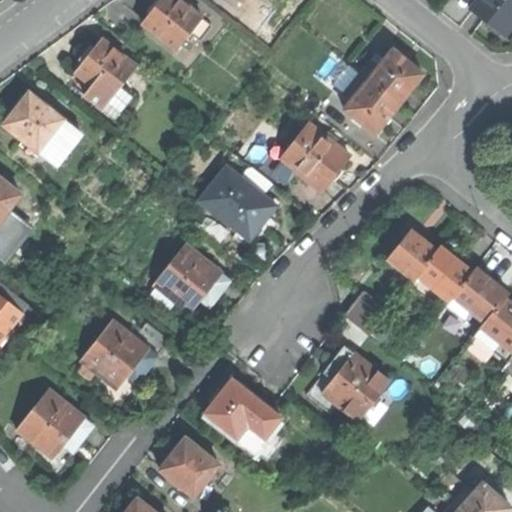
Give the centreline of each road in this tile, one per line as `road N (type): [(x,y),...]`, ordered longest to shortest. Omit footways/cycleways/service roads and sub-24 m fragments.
road 1 (residential): [(427,149),(225,344)]
road 2 (residential): [(392,0),(485,76)]
